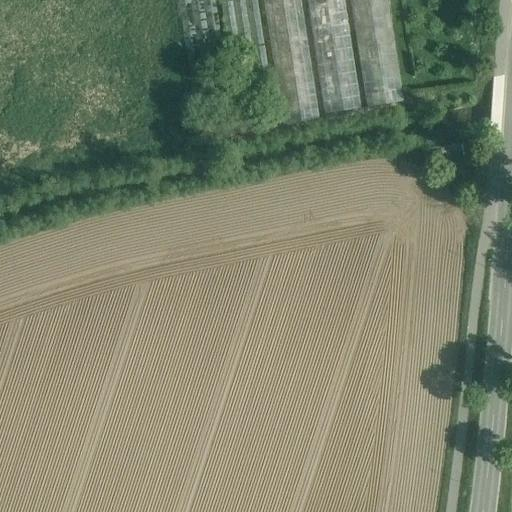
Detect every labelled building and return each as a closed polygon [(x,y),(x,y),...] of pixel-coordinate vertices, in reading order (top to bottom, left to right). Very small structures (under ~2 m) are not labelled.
[(215,0),(177,0),(199,140),(236,134),(215,0)] [(219,0),(241,133),(277,128),(256,0),(219,0)] [(300,0),(262,0),(282,125),(319,119),(300,0)] [(305,0),(324,114),(361,108),(344,0),(305,0)] [(387,0),(349,0),(366,108),(403,102),(387,0)]
